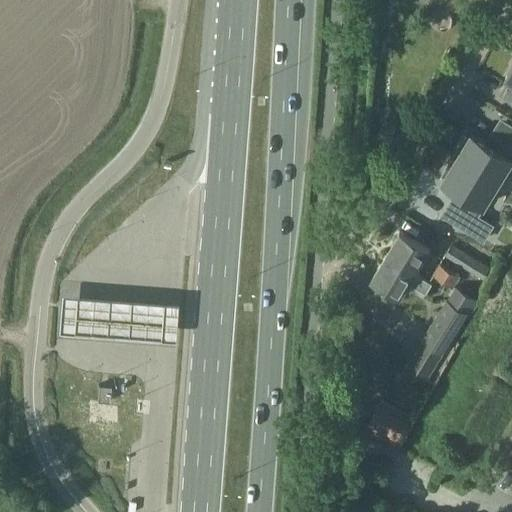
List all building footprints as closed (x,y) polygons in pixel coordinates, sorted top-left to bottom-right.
[(509,80),(502,92),(511,97),(511,67),(506,78),(509,80)] [(377,137),(391,142),(395,129),(381,125),(377,137)] [(466,136),(454,155),(498,182),(511,159),(511,125),(497,149),(472,133),(469,138),(466,136)] [(454,155),(442,175),(445,176),(442,181),(468,197),(453,221),(484,239),(493,224),(478,215),(498,182),(454,155)] [(386,254),(420,274),(425,266),(421,263),(430,248),(400,231),(386,254)] [(483,278),(489,267),(452,244),(445,254),(483,278)] [(433,282),(420,274),(386,254),(371,279),(400,296),(409,282),(426,293),(433,282)] [(462,271),(451,264),(449,268),(441,262),(434,274),(453,286),(460,274),(462,271)] [(443,351),(467,313),(470,315),(471,313),(474,315),(481,303),(478,302),(479,301),(461,290),(453,304),(449,301),(424,340),(443,351)] [(136,300),(62,294),(59,332),(133,337),(175,340),(178,303),(136,300)] [(98,400),(110,401),(111,385),(99,384),(98,400)] [(386,438),(400,446),(410,428),(395,420),(386,438)]
